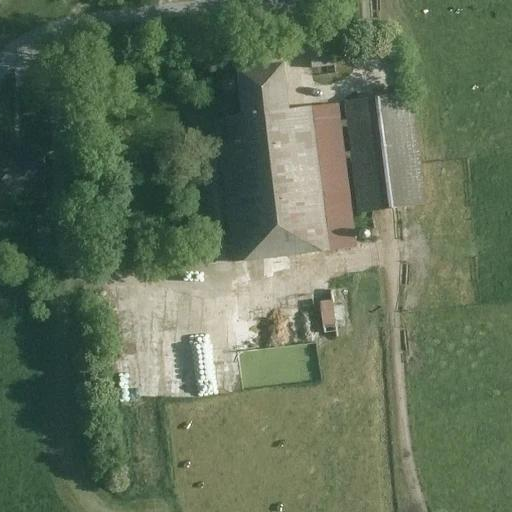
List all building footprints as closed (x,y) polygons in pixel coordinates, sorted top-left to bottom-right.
[(0,0),(0,13),(13,0),(0,0)] [(288,107),(284,65),(236,71),(240,112),(288,107)] [(424,208),(412,95),(344,102),(356,215),(424,208)] [(356,253),(338,101),(288,107),(240,112),(226,114),(229,141),(217,142),(232,268),(356,253)] [(48,155),(0,155),(0,200),(49,199),(48,155)] [(338,300),(324,302),(326,333),(341,332),(338,300)] [(177,307),(163,308),(164,318),(158,318),(162,384),(182,382),(177,307)]
